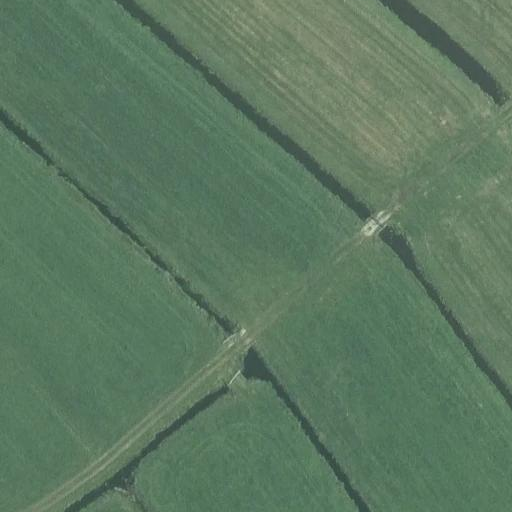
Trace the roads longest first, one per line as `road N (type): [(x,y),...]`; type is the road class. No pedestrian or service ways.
road 1 (track): [(511,111),(398,202),(267,327),(36,511)]
road 2 (track): [(257,335),(0,77)]
